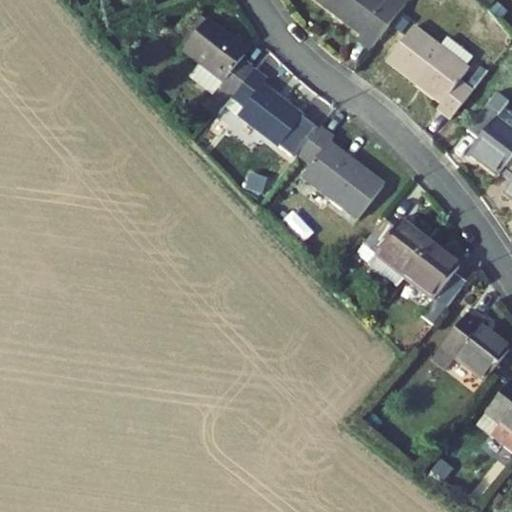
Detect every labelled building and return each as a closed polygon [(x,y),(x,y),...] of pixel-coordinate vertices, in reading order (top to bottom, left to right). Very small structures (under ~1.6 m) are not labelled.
[(315,0),(334,14),(338,10),(364,30),(357,40),(371,51),(407,3),(402,0),(315,0)] [(182,53),(207,21),(199,15),(175,47),(182,53)] [(214,97),(220,89),(232,98),(254,70),(242,60),(245,56),(224,40),(227,36),(207,21),(182,53),(198,65),(189,77),(214,97)] [(473,90),(467,85),(461,80),(468,70),(464,68),(472,57),(447,37),(440,47),(412,26),(386,61),(415,83),(418,79),(444,99),(437,109),(450,120),(473,90)] [(467,85),(473,90),(487,72),(481,67),(467,85)] [(267,80),(254,70),(232,98),(225,107),(279,147),(301,117),(281,102),(279,105),(259,90),(267,80)] [(225,107),(232,98),(220,89),(214,97),(220,100),(212,112),(218,117),(225,107)] [(511,157),(511,112),(505,108),(509,104),(496,94),(467,132),(480,141),(470,154),(499,175),(503,169),(511,157)] [(468,116),(477,104),(470,98),(461,110),(468,116)] [(312,165),(303,176),(358,218),(383,185),(349,159),(346,162),(326,147),(334,137),(320,127),(299,154),(312,165)] [(511,157),(503,169),(511,176),(511,181),(510,184),(504,193),(511,199),(511,157)] [(511,176),(503,169),(499,175),(510,184),(511,181),(511,176)] [(358,218),(303,176),(296,186),(351,227),(358,218)] [(404,276),(430,244),(400,221),(395,228),(383,219),(363,245),(378,257),(404,276)] [(404,276),(434,299),(423,313),(436,322),(467,283),(454,273),(459,266),(430,244),(404,276)] [(404,276),(378,257),(369,269),(395,289),(404,276)] [(485,381),(509,350),(480,328),(485,322),(470,310),(433,359),(448,370),(456,358),(485,381)] [(511,377),(486,413),(499,423),(490,436),(511,453),(511,377)] [(476,426),(490,436),(499,423),(486,413),(476,426)]
